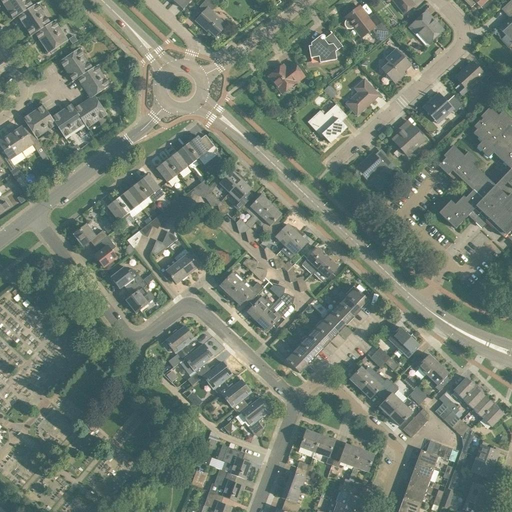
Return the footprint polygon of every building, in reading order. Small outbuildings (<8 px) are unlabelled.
[(0,0),(14,19),(18,17),(33,6),(29,0),(0,0)] [(183,10),(191,1),(191,0),(172,0),(173,0),(183,10)] [(217,6),(209,0),(206,0),(199,8),(204,12),(195,21),(203,28),(204,27),(212,34),(212,37),(214,39),(217,39),(220,37),(219,33),(226,26),(211,12),(217,6)] [(385,0),(388,3),(391,0),(403,16),(414,6),(409,0),(385,0)] [(480,8),(488,0),(463,0),(471,8),(476,3),(480,8)] [(511,0),(503,8),(510,16),(497,28),(500,32),(497,35),(501,40),(508,48),(511,44),(511,0)] [(31,37),(36,34),(51,24),(38,4),(34,6),(33,6),(18,17),(31,37)] [(347,20),(345,21),(345,22),(344,23),(344,24),(344,25),(344,26),(345,27),(346,28),(346,29),(347,29),(348,30),(349,30),(351,30),(352,30),(352,29),(353,28),(361,38),(357,41),(357,42),(375,28),(359,7),(359,8),(359,9),(353,14),(352,12),(341,21),(341,22),(346,18),(347,20)] [(415,34),(417,32),(429,44),(443,31),(425,12),(409,27),(415,34)] [(49,54),(51,53),(52,54),(57,51),(56,49),(69,41),(55,21),(51,24),(36,34),(49,54)] [(325,37),(324,37),(324,36),(323,36),(322,36),(321,36),(311,44),(311,47),(308,47),(310,59),(319,57),(320,64),(336,61),(335,53),(342,47),(344,51),(345,51),(329,30),(328,30),(333,36),(325,42),(324,40),(324,39),(325,38),(325,37)] [(77,41),(74,36),(69,39),(72,44),(77,41)] [(74,82),(78,79),(93,69),(80,49),(60,62),(74,82)] [(388,63),(381,70),(386,75),(385,76),(385,79),(388,82),(391,82),(391,81),(395,85),(405,75),(403,73),(411,66),(396,49),(385,60),(388,63)] [(282,94),(304,77),(293,63),(285,69),(283,66),(268,77),(282,94)] [(468,91),(467,90),(478,80),(482,84),(492,75),(484,66),(479,71),(472,63),(456,78),(462,85),(457,90),(462,96),(468,91)] [(93,69),(78,79),(91,99),(95,97),(111,86),(97,66),(93,69)] [(379,96),(364,80),(354,89),(358,93),(346,104),(357,117),(379,96)] [(337,94),(329,85),(323,91),(330,99),(337,94)] [(423,108),(434,121),(440,115),(444,119),(453,111),(455,113),(462,106),(454,96),(447,103),(438,94),(423,108)] [(95,97),(91,99),(75,110),(85,125),(88,129),(107,115),(95,97)] [(347,117),(336,105),(324,116),(321,112),(309,123),(316,131),(319,128),(324,133),(321,135),(330,144),(347,128),(341,122),(347,117)] [(85,125),(75,110),(72,106),(52,119),(57,126),(65,138),(85,125)] [(28,127),(34,135),(37,139),(57,126),(52,119),(43,107),(24,120),(28,127)] [(441,164),(438,167),(441,169),(442,171),(448,176),(455,182),(459,178),(469,187),(469,188),(473,192),(470,194),(467,197),(468,197),(465,200),(463,197),(461,200),(460,200),(458,202),(455,206),(453,204),(450,202),(446,207),(446,206),(443,209),(444,209),(439,214),(442,216),(441,216),(448,223),(451,225),(455,230),(462,222),(466,218),(468,216),(474,221),(476,219),(480,215),(482,213),(488,218),(486,220),(486,221),(488,223),(501,236),(502,236),(503,237),(504,238),(506,236),(511,241),(511,245),(511,246),(511,195),(511,194),(507,199),(499,191),(507,183),(511,188),(511,129),(510,128),(511,125),(511,119),(503,111),(498,117),(489,108),(487,111),(480,118),(483,120),(480,122),(479,122),(474,127),(474,128),(477,130),(475,132),(473,134),(482,142),(480,144),(477,148),(488,159),(492,155),(493,153),(507,166),(505,168),(509,172),(503,178),(494,187),(490,183),(491,183),(486,178),(486,179),(479,173),(480,172),(476,169),(474,167),(475,165),(477,162),(473,158),(471,155),(470,156),(466,151),(463,154),(463,153),(461,155),(458,152),(456,149),(455,150),(453,147),(451,150),(450,149),(443,157),(445,159),(443,161),(441,164)] [(392,140),(407,157),(425,141),(408,122),(401,128),(403,130),(392,140)] [(42,147),(37,139),(34,135),(28,138),(22,127),(10,135),(22,153),(33,146),(37,151),(42,147)] [(11,161),(22,153),(10,135),(0,141),(0,145),(2,149),(0,150),(0,156),(5,163),(11,172),(16,168),(11,161)] [(216,156),(217,151),(205,136),(200,140),(197,136),(189,143),(187,144),(199,159),(198,159),(203,166),(216,156)] [(185,146),(177,153),(188,167),(198,159),(199,159),(187,144),(185,146)] [(80,150),(77,145),(72,148),(75,153),(80,150)] [(391,173),(397,167),(387,157),(381,162),(372,152),(355,168),(367,182),(384,166),(391,173)] [(166,160),(178,175),(188,167),(177,153),(169,159),(168,158),(166,160)] [(178,175),(166,160),(165,161),(165,162),(156,169),(168,184),(178,175)] [(12,174),(15,179),(21,175),(16,168),(11,172),(12,174)] [(229,194),(244,178),(240,174),(237,177),(232,172),(219,185),(229,194)] [(154,203),(163,195),(159,190),(160,189),(148,175),(140,182),(139,181),(137,182),(154,203)] [(244,178),(229,194),(237,203),(233,207),(238,212),(252,197),(248,193),(251,190),(246,185),(248,183),(244,178)] [(203,187),(206,184),(204,181),(194,189),(195,191),(193,195),(200,197),(203,187)] [(136,185),(128,191),(142,210),(152,202),(153,204),(154,203),(137,182),(135,184),(136,185)] [(212,183),(208,187),(206,184),(203,187),(200,197),(206,199),(209,188),(213,184),(212,183)] [(211,194),(211,191),(217,185),(214,183),(213,184),(209,188),(206,199),(211,208),(212,208),(218,206),(220,203),(211,194)] [(195,191),(194,189),(180,200),(183,203),(189,206),(193,195),(195,191)] [(142,210),(128,191),(119,198),(119,197),(117,198),(132,218),(142,210)] [(260,218),(272,205),(261,195),(246,212),(252,217),(245,224),(240,219),(236,224),(239,234),(245,233),(249,228),(260,218)] [(107,207),(118,222),(119,223),(120,223),(130,216),(132,218),(117,198),(115,200),(116,201),(107,207)] [(176,203),(173,205),(170,208),(173,212),(179,214),(183,203),(180,200),(176,203)] [(0,205),(0,213),(9,207),(6,202),(0,206),(0,205)] [(221,217),(227,215),(230,212),(220,203),(218,206),(221,217)] [(272,205),(260,218),(265,223),(264,224),(263,226),(262,228),(262,230),(263,231),(264,233),(268,237),(271,234),(280,225),(276,221),(282,215),(272,205)] [(173,212),(170,208),(160,216),(162,219),(168,222),(173,211),(173,212)] [(162,219),(160,216),(149,224),(152,227),(158,230),(162,219)] [(152,227),(149,224),(139,232),(142,235),(148,238),(152,227)] [(275,239),(285,248),(300,232),(295,228),(293,230),(288,225),(284,229),(280,225),(271,234),(275,238),(275,239)] [(90,242),(95,247),(107,237),(103,231),(95,237),(86,226),(74,235),(83,248),(90,242)] [(248,243),(255,242),(259,237),(249,228),(245,233),(248,243)] [(127,241),(133,249),(138,246),(137,246),(142,235),(139,232),(127,241)] [(178,240),(174,235),(167,232),(162,244),(166,249),(178,240)] [(300,232),(285,248),(294,257),(307,243),(302,238),(304,236),(300,232)] [(116,248),(107,237),(95,247),(99,253),(94,256),(104,268),(117,258),(112,251),(116,248)] [(156,241),(151,252),(155,257),(166,249),(162,244),(156,241)] [(267,247),(264,250),(267,261),(273,259),(276,256),(267,247)] [(311,275),(316,270),(327,259),(326,258),(327,256),(324,253),(322,254),(318,249),(301,266),(311,275)] [(185,250),(174,259),(187,276),(198,267),(188,254),(185,250)] [(287,272),(293,267),(288,262),(285,265),(276,256),(273,259),(276,270),(283,268),(287,272)] [(187,276),(174,259),(158,271),(166,281),(171,277),(176,284),(187,276)] [(327,259),(316,270),(327,280),(338,268),(333,263),(333,262),(330,259),(329,260),(327,259)] [(256,269),(258,262),(247,260),(243,264),(252,273),(256,269)] [(128,292),(142,281),(134,271),(130,270),(128,272),(124,267),(110,278),(119,289),(123,286),(128,292)] [(290,284),(297,282),(296,279),(293,267),(287,272),(290,284)] [(262,282),(266,278),(267,271),(256,269),(252,273),(262,282)] [(230,296),(244,281),(242,283),(233,274),(220,287),(230,296)] [(300,293),(308,291),(303,277),(296,279),(297,282),(300,293)] [(146,286),(142,281),(128,292),(132,297),(126,301),(135,313),(147,304),(154,298),(145,287),(146,286)] [(252,288),(244,281),(230,296),(240,306),(244,301),(248,305),(263,289),(257,283),(252,288)] [(285,288),(273,286),(269,290),(279,299),(283,295),(285,288)] [(345,295),(359,308),(367,300),(366,299),(361,294),(354,287),(345,295)] [(364,290),(361,294),(366,299),(369,295),(364,290)] [(279,299),(289,308),(293,304),(294,297),(283,295),(279,299)] [(338,303),(352,316),(359,308),(345,295),(338,303)] [(257,322),(268,311),(268,310),(273,305),(267,298),(264,301),(262,298),(247,313),(257,322)] [(330,311),(344,324),(352,316),(338,303),(330,311)] [(268,311),(257,322),(267,332),(280,318),(280,319),(282,317),(276,312),(278,309),(273,305),(268,310),(268,311)] [(323,319),(336,332),(344,324),(330,311),(323,319)] [(315,327),(329,340),(336,332),(323,319),(315,327)] [(166,341),(181,361),(192,353),(187,346),(195,340),(184,326),(166,341)] [(308,335),(322,349),(329,340),(315,327),(308,335)] [(387,340),(398,350),(412,336),(407,331),(405,333),(400,327),(387,340)] [(300,343),(314,357),(322,349),(308,335),(300,343)] [(412,336),(398,350),(408,360),(420,347),(415,342),(417,340),(412,336)] [(293,351),(306,365),(314,357),(300,343),(293,351)] [(181,362),(182,362),(185,359),(200,379),(201,380),(211,371),(206,364),(213,358),(203,345),(192,353),(181,362)] [(380,349),(375,354),(385,364),(390,359),(380,349)] [(306,365),(293,351),(285,360),(298,373),(306,365)] [(380,369),(385,364),(375,354),(370,359),(380,369)] [(427,377),(439,365),(429,355),(417,367),(427,377)] [(393,371),(398,366),(390,359),(385,364),(393,371)] [(204,377),(219,398),(230,389),(224,382),(232,376),(222,363),(211,371),(201,380),(204,377)] [(450,381),(446,378),(449,375),(439,365),(427,377),(437,386),(435,388),(439,392),(450,381)] [(350,380),(360,390),(371,378),(361,368),(350,380)] [(403,381),(414,391),(418,386),(408,376),(403,381)] [(380,398),(393,385),(387,379),(380,387),(371,378),(360,390),(370,399),(376,394),(380,398)] [(463,401),(475,388),(474,386),(474,385),(472,383),(472,384),(466,378),(453,391),(463,401)] [(248,407),(243,400),(251,394),(241,380),(230,389),(219,398),(220,398),(223,395),(238,415),(248,407)] [(379,407),(389,417),(403,403),(394,395),(398,390),(393,385),(380,398),(384,402),(379,407)] [(424,401),(428,397),(429,396),(418,386),(414,391),(424,401)] [(475,388),(463,401),(472,410),(485,397),(479,392),(480,391),(478,389),(477,390),(475,388)] [(409,396),(419,406),(424,401),(414,391),(409,396)] [(472,410),(481,419),(494,406),(492,404),(493,403),(491,401),(490,402),(485,397),(472,410)] [(260,398),(248,407),(238,415),(238,416),(241,413),(251,426),(248,428),(254,435),(260,438),(266,422),(262,418),(270,412),(260,398)] [(202,402),(198,399),(193,404),(197,408),(202,402)] [(413,413),(403,403),(389,417),(399,427),(413,413)] [(447,408),(443,404),(435,412),(439,417),(447,408)] [(494,406),(481,419),(491,428),(504,415),(498,410),(499,409),(497,407),(496,407),(494,406)] [(452,412),(447,408),(439,417),(443,421),(452,412)] [(423,409),(419,413),(424,418),(428,414),(423,409)] [(452,412),(443,421),(448,425),(456,416),(452,412)] [(424,418),(419,413),(415,417),(424,426),(428,421),(424,418)] [(456,416),(448,425),(452,429),(460,420),(456,416)] [(411,422),(420,430),(424,426),(415,417),(411,422)] [(460,420),(452,429),(456,433),(465,424),(460,420)] [(407,426),(415,434),(420,430),(411,422),(407,426)] [(465,424),(456,433),(461,437),(469,429),(465,424)] [(411,439),(415,434),(407,426),(403,430),(411,439)] [(469,429),(461,437),(462,448),(460,454),(466,456),(474,433),(469,429)] [(298,453),(310,457),(312,452),(314,453),(320,436),(306,431),(298,453)] [(208,438),(210,439),(217,442),(218,438),(214,435),(211,432),(208,438)] [(320,436),(314,453),(328,458),(326,464),(332,466),(338,447),(333,445),(334,442),(320,436)] [(499,443),(504,446),(507,440),(501,437),(499,443)] [(430,441),(426,453),(431,455),(435,443),(430,441)] [(435,443),(431,455),(437,457),(441,445),(435,443)] [(338,447),(332,466),(338,468),(340,463),(354,468),(360,450),(346,445),(344,449),(338,447)] [(437,457),(438,457),(443,459),(447,448),(441,445),(437,457)] [(241,452),(232,449),(227,448),(222,446),(217,460),(225,463),(222,471),(220,470),(219,470),(237,477),(245,480),(251,463),(239,459),(242,453),(241,452)] [(475,459),(493,466),(498,453),(480,446),(475,459)] [(447,448),(443,459),(448,461),(452,449),(447,448)] [(452,449),(448,461),(454,463),(458,452),(452,449)] [(374,455),(360,450),(354,468),(368,473),(374,455)] [(438,457),(437,457),(431,455),(426,453),(421,451),(417,461),(416,460),(415,463),(434,470),(438,457)] [(459,474),(466,456),(460,454),(454,472),(459,474)] [(493,466),(475,459),(470,472),(471,472),(469,477),(481,482),(483,477),(489,479),(493,466)] [(299,462),(297,468),(311,473),(313,468),(310,466),(307,465),(299,462)] [(411,472),(411,475),(429,482),(434,470),(415,463),(416,463),(413,473),(411,472)] [(286,486),(301,491),(306,479),(310,480),(312,474),(311,473),(297,468),(295,474),(291,473),(286,486)] [(214,485),(218,486),(215,494),(209,492),(237,502),(243,486),(234,483),(237,477),(219,470),(214,485)] [(407,485),(406,487),(425,494),(429,482),(411,475),(410,475),(412,476),(408,485),(407,485)] [(467,482),(471,484),(467,497),(485,503),(489,490),(479,486),(481,482),(469,477),(467,482)] [(343,485),(357,490),(360,483),(349,479),(349,481),(345,479),(343,485)] [(447,490),(453,492),(456,482),(451,480),(447,490)] [(340,492),(336,504),(354,510),(358,498),(350,496),(352,490),(357,491),(357,490),(343,485),(340,484),(337,491),(340,492)] [(285,500),(283,506),(298,511),(300,505),(296,504),(301,491),(286,486),(281,499),(285,500)] [(425,494),(406,487),(407,488),(404,497),(403,497),(402,499),(420,506),(425,494)] [(447,490),(444,499),(441,507),(448,510),(454,492),(453,492),(447,490)] [(230,511),(232,508),(220,503),(222,497),(236,503),(237,502),(209,492),(204,506),(208,508),(205,511),(230,511)] [(460,511),(481,511),(485,503),(467,497),(464,496),(458,511),(460,511)] [(397,511),(398,511),(418,511),(420,506),(402,499),(402,500),(403,500),(399,510),(398,509),(397,511)]
